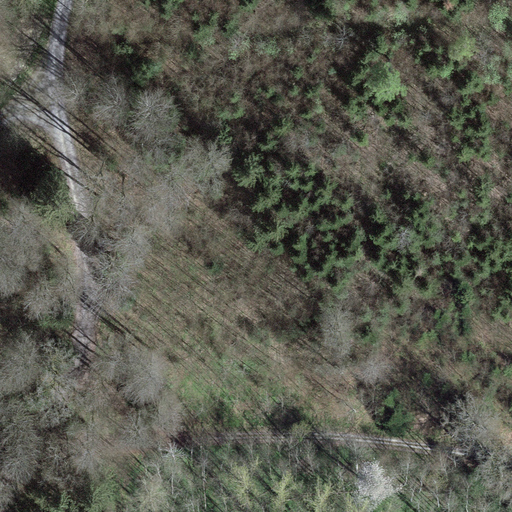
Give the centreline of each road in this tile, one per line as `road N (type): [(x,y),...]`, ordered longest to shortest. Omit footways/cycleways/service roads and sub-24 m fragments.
road 1 (track): [(63,0),(55,56),(83,299),(63,376),(27,445),(0,471)]
road 2 (track): [(27,445),(355,441),(511,462)]
